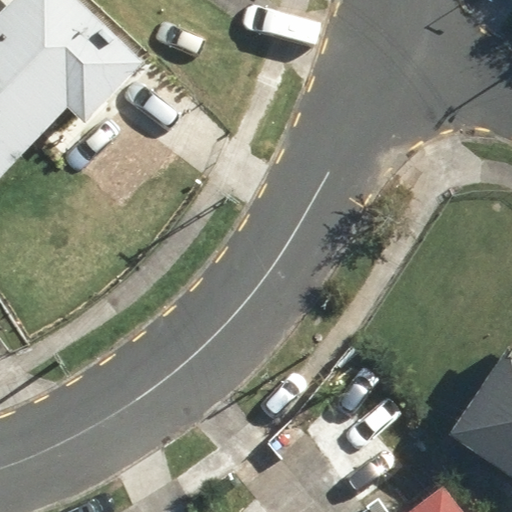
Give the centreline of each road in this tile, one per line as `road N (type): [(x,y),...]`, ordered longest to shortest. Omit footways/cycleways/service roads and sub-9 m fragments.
road 1 (residential): [(0,472),(74,440),(143,395),(254,295),(342,147),(389,30)]
road 2 (residential): [(389,30),(511,97)]
